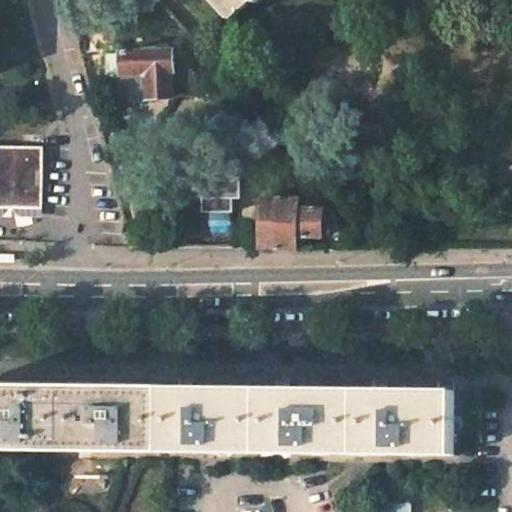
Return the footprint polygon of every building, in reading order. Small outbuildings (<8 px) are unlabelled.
[(211,0),(225,15),(242,0),(211,0)] [(510,15),(509,0),(489,0),(491,17),(510,15)] [(159,51),(123,53),(124,75),(125,75),(126,99),(150,97),(174,96),(198,95),(198,74),(174,50),(170,51),(159,51)] [(105,54),(106,76),(124,75),(123,53),(105,54)] [(262,117),(237,136),(259,161),(283,142),(262,117)] [(44,146),(0,145),(0,207),(42,208),(44,146)] [(234,170),(203,171),(203,201),(203,211),(234,210),(234,199),(239,199),(239,179),(234,179),(234,170)] [(277,200),(264,199),(261,248),(274,248),(274,249),(291,249),(297,249),(297,235),(323,235),(323,209),(298,208),(299,199),(277,198),(277,200)] [(28,387),(0,386),(0,450),(66,451),(67,387),(28,387)] [(107,387),(67,387),(66,451),(163,452),(164,388),(107,387)] [(216,389),(164,388),(163,452),(260,453),(261,389),(216,389)] [(316,390),(261,389),(260,453),(357,454),(358,390),(316,390)] [(407,391),(358,390),(357,454),(454,455),(455,391),(407,391)]
